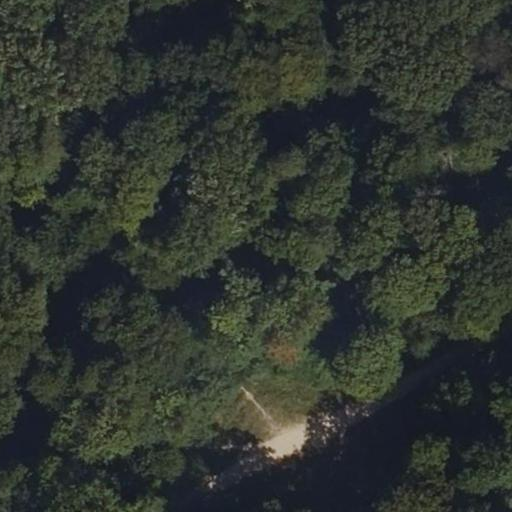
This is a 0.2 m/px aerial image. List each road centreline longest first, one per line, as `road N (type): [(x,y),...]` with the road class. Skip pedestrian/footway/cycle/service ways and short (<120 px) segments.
road 1 (track): [(354,511),(0,161)]
road 2 (track): [(175,511),(511,330)]
